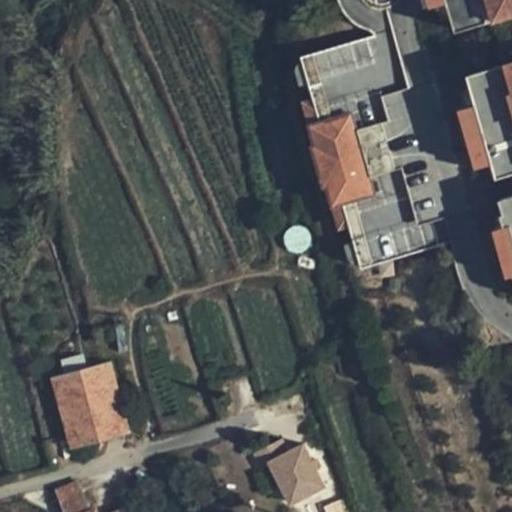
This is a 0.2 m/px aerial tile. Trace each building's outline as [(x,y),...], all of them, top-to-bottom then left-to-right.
[(460,12),(457,0),(437,0),(438,4),(444,2),(448,16),(460,12)] [(511,0),(457,0),(460,12),(464,27),(511,13),(511,0)] [(383,32),(306,52),(361,261),(437,241),(383,32)] [(511,62),(481,71),(484,81),(488,99),(478,101),(493,160),(503,157),(508,177),(511,176),(511,193),(509,195),(511,205),(511,206),(502,209),(511,244),(511,62)] [(488,99),(484,81),(468,85),(473,102),(465,105),(480,163),(489,161),(494,181),(508,177),(503,157),(493,160),(478,101),(488,99)] [(511,244),(502,209),(498,211),(502,223),(494,225),(507,273),(511,272),(511,244)] [(132,429),(113,361),(59,375),(78,444),(132,429)] [(261,454),(270,467),(278,461),(294,450),(285,437),(261,454)] [(335,477),(308,440),(294,450),(278,461),(304,499),(335,477)] [(304,499),(278,461),(270,467),(266,470),(292,507),(304,499)] [(122,511),(118,511),(101,511),(97,504),(90,507),(78,480),(51,492),(60,511),(122,511)]
